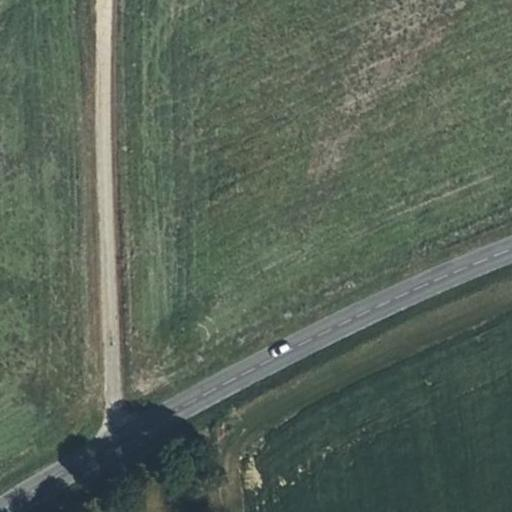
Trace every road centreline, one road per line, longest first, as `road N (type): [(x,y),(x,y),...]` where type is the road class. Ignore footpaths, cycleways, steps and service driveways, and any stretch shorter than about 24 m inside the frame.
road 1 (tertiary): [(511,246),(104,446),(0,509)]
road 2 (track): [(99,0),(104,446)]
